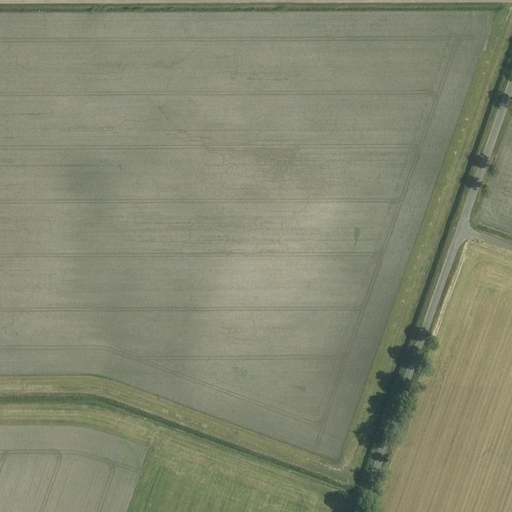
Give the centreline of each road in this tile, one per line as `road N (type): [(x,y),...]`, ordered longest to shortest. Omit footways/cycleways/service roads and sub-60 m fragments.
road 1 (track): [(0,0),(339,0)]
road 2 (unclassified): [(360,511),(459,230)]
road 3 (unclassified): [(459,230),(511,83)]
